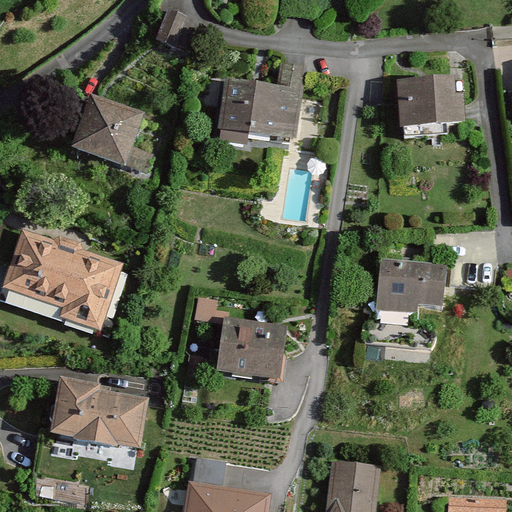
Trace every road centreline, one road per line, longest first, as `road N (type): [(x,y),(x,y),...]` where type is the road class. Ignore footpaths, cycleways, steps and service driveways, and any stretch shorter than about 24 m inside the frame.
road 1 (residential): [(197,0),(212,33),(234,39),(363,49),(480,42),(509,250)]
road 2 (residential): [(0,106),(130,21),(147,0)]
